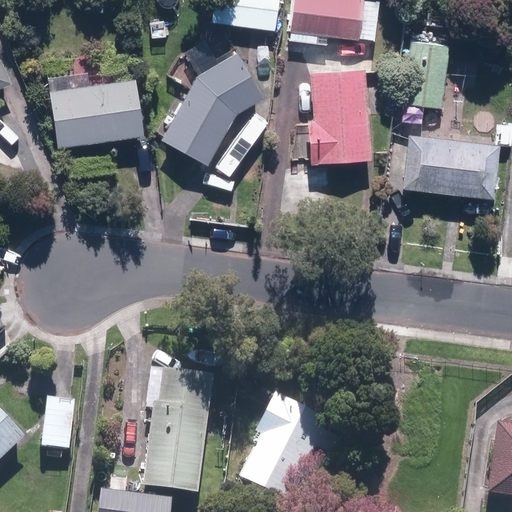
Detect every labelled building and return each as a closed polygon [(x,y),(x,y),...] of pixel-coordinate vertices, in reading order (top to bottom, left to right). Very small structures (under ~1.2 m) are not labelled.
[(278,0),(215,0),(212,21),(258,27),(275,29),(278,0)] [(365,0),(295,0),(292,32),(306,33),(361,40),(365,0)] [(452,43),(411,38),(403,102),(412,103),(443,108),(452,43)] [(0,85),(14,80),(0,49),(0,85)] [(195,76),(193,81),(163,135),(210,160),(238,109),(265,92),(239,50),(201,73),(195,76)] [(309,116),(313,161),(372,156),(365,65),(311,69),(315,115),(309,116)] [(137,76),(50,87),(57,144),(144,134),(137,76)] [(501,141),(410,131),(404,185),(495,195),(501,141)] [(216,374),(154,367),(140,485),(201,492),(216,374)] [(319,412),(275,391),(234,472),(290,500),(330,418),(319,412)] [(41,446),(70,449),(75,399),(61,397),(47,395),(41,446)] [(0,461),(27,436),(0,407),(0,461)] [(511,423),(501,422),(490,492),(511,495),(511,423)] [(170,511),(172,496),(102,487),(98,511),(170,511)]
